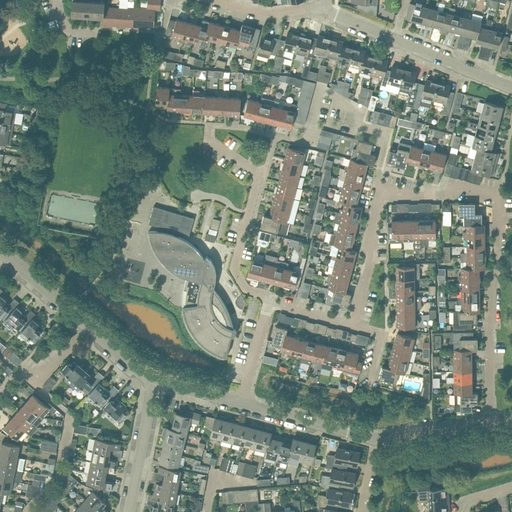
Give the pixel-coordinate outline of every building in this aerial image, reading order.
[(103,18),(104,7),(104,2),(89,1),(88,0),(74,0),(73,0),(71,16),(103,18)] [(160,10),(160,8),(160,0),(147,0),(146,8),(133,7),(133,9),(132,27),(132,29),(142,29),(142,27),(154,28),(155,9),(160,10)] [(377,4),(377,0),(351,0),(351,2),(357,3),(357,9),(376,17),(377,4)] [(421,27),(426,7),(409,3),(405,18),(418,22),(417,26),(421,27)] [(448,13),(449,13),(450,7),(444,6),(443,12),(437,10),(433,26),(440,28),(439,32),(443,33),(448,13)] [(117,26),(119,8),(104,7),(103,18),(103,27),(107,27),(108,25),(117,26)] [(433,26),(437,10),(426,7),(421,27),(424,28),(425,24),(433,26)] [(455,32),(459,16),(453,15),(455,9),(450,7),(449,13),(448,13),(443,33),(446,34),(447,30),(455,32)] [(133,9),(119,8),(117,26),(117,28),(122,28),(122,26),(132,27),(133,9)] [(465,39),(470,19),(459,16),(455,32),(462,34),(461,38),(465,39)] [(182,42),(187,22),(176,19),(176,21),(169,20),(165,35),(179,38),(178,41),(182,42)] [(477,37),(479,27),(481,22),(470,19),(465,39),(468,40),(469,36),(477,37)] [(485,49),(491,30),(493,21),(487,19),(484,28),(479,27),(477,37),(475,42),(483,44),(482,49),(485,49)] [(207,28),(209,22),(203,20),(201,26),(198,25),(193,42),(200,44),(199,47),(203,48),(205,42),(204,42),(208,28),(207,28)] [(193,42),(198,25),(187,22),(182,42),(185,43),(186,40),(193,42)] [(215,42),(220,25),(209,22),(207,28),(208,28),(204,42),(205,42),(208,43),(208,40),(215,42)] [(255,51),(260,29),(242,24),(240,30),(241,30),(238,42),(244,44),(244,48),(255,51)] [(225,47),(230,28),(220,25),(215,42),(222,44),(221,46),(225,47)] [(241,30),(240,30),(230,28),(225,47),(228,48),(229,46),(237,48),(238,42),(241,30)] [(502,33),(491,30),(485,49),(489,50),(490,46),(498,48),(502,33)] [(295,52),(300,35),(288,32),(285,41),(279,39),(277,49),(275,55),(276,55),(271,71),(280,72),(285,57),(281,56),(283,49),(295,52)] [(311,38),(300,35),(295,52),(307,55),(301,76),(307,78),(309,70),(314,52),(315,47),(310,45),(311,38)] [(326,56),(330,39),(318,36),(315,47),(314,52),(326,56)] [(273,40),(261,37),(257,54),(269,57),(270,53),(275,55),(277,49),(271,48),(273,40)] [(341,45),(342,42),(330,39),(326,56),(337,59),(338,59),(341,45)] [(349,65),(353,48),(341,45),(338,59),(337,59),(336,62),(349,65)] [(364,54),(365,51),(353,48),(349,65),(360,68),(364,54)] [(371,74),(375,57),(364,54),(360,68),(359,71),(371,74)] [(387,61),(375,57),(371,74),(383,77),(387,61)] [(322,82),(325,71),(326,66),(320,64),(318,73),(316,80),(322,82)] [(400,86),(404,69),(392,66),(388,81),(382,79),(381,85),(387,87),(388,83),(400,86)] [(416,72),(404,69),(400,86),(398,91),(409,93),(410,95),(407,105),(413,107),(416,93),(419,83),(413,82),(416,72)] [(309,70),(307,78),(316,80),(318,73),(309,70)] [(328,83),(331,73),(325,71),(322,82),(328,83)] [(290,83),(292,77),(287,76),(280,75),(278,80),(285,82),(290,83)] [(314,89),(315,83),(304,80),(302,86),(314,89)] [(341,94),(344,82),(338,80),(337,84),(331,83),(329,87),(341,94)] [(422,95),(416,93),(413,107),(419,109),(420,105),(424,106),(426,98),(433,100),(438,83),(426,80),(422,95)] [(348,92),(350,83),(344,82),(341,94),(351,99),(353,93),(348,92)] [(448,91),(450,86),(438,83),(433,100),(445,103),(444,107),(442,113),(448,115),(454,93),(448,91)] [(312,95),(314,89),(302,86),(301,92),(312,95)] [(169,94),(170,88),(157,87),(155,105),(167,105),(168,105),(169,94)] [(179,112),(180,94),(181,89),(170,88),(169,94),(168,105),(167,105),(167,111),(179,112)] [(374,110),(378,97),(372,95),(373,90),(367,88),(366,94),(363,104),(369,106),(368,109),(374,110)] [(203,114),(205,96),(199,96),(199,90),(193,90),(192,95),(191,113),(203,114)] [(311,101),(312,95),(301,92),(299,98),(311,101)] [(463,93),(457,92),(454,106),(459,107),(463,93)] [(191,113),(192,95),(180,94),(179,112),(191,113)] [(215,115),(217,97),(205,96),(203,114),(215,115)] [(227,116),(229,98),(217,97),(215,115),(227,116)] [(241,98),(231,98),(229,98),(227,116),(240,116),(241,98)] [(309,106),(311,101),(299,98),(298,103),(309,106)] [(255,119),(260,102),(258,102),(248,99),(244,116),(255,119)] [(279,126),(283,109),(278,107),(279,102),(273,100),(272,105),(267,123),(279,126)] [(6,110),(7,104),(0,102),(0,120),(13,123),(15,112),(6,110)] [(267,123),(272,105),(260,102),(255,119),(267,123)] [(294,115),(296,109),(297,105),(285,102),(283,109),(279,126),(291,129),(293,121),(294,115)] [(503,107),(489,103),(484,102),(481,113),(500,118),(503,107)] [(308,112),(309,106),(298,103),(297,105),(296,109),(308,112)] [(306,118),(308,112),(296,109),(294,115),(306,118)] [(371,122),(374,110),(368,109),(365,120),(371,122)] [(377,123),(380,112),(374,110),(371,122),(377,123)] [(383,125),(386,113),(380,112),(377,123),(383,125)] [(389,126),(392,115),(386,113),(383,125),(389,126)] [(497,129),(500,118),(481,113),(478,124),(497,129)] [(304,124),(306,118),(294,115),(293,121),(304,124)] [(394,128),(397,116),(392,115),(389,126),(394,128)] [(399,118),(397,125),(403,126),(405,119),(399,118)] [(0,131),(11,134),(13,123),(0,120),(0,131)] [(497,129),(478,124),(470,122),(468,127),(477,129),(475,135),(494,140),(497,129)] [(331,139),(331,138),(333,132),(321,129),(320,135),(331,139)] [(0,143),(9,145),(11,134),(0,131),(0,143)] [(330,144),(331,139),(320,135),(318,141),(330,144)] [(492,147),(494,140),(475,135),(472,147),(477,148),(491,151),(495,152),(496,149),(492,147)] [(373,143),(358,139),(356,149),(353,148),(350,159),(356,160),(356,161),(367,164),(373,166),(376,155),(370,153),(373,143)] [(328,150),(330,144),(318,141),(317,147),(328,150)] [(409,151),(411,145),(399,142),(398,148),(391,146),(386,163),(406,168),(407,162),(410,151),(409,151)] [(418,165),(423,148),(411,145),(409,151),(410,151),(407,162),(418,165)] [(288,147),(285,159),(302,163),(305,152),(288,147)] [(430,168),(434,151),(423,148),(418,165),(430,168)] [(498,153),(495,152),(491,151),(477,148),(474,159),(495,165),(498,153)] [(446,154),(434,151),(430,168),(442,172),(446,154)] [(302,163),(285,159),(282,170),(299,175),(302,163)] [(365,174),(367,164),(356,161),(356,160),(350,159),(348,166),(346,166),(345,169),(365,174)] [(492,176),(495,165),(474,159),(471,170),(477,172),(483,173),(492,176)] [(450,177),(453,165),(451,164),(447,163),(444,175),(450,177)] [(456,178),(459,167),(453,165),(450,177),(456,178)] [(462,180),(465,168),(459,167),(456,178),(462,180)] [(468,181),(471,170),(465,168),(462,180),(468,181)] [(362,185),(365,174),(345,169),(344,173),(346,173),(345,180),(362,185)] [(299,175),(282,170),(279,182),(296,186),(299,175)] [(474,183),(477,172),(471,170),(468,181),(474,183)] [(480,185),(482,175),(483,173),(477,172),(474,183),(480,185)] [(359,195),(362,185),(345,180),(343,187),(340,187),(339,190),(359,195)] [(296,186),(279,182),(276,193),(293,198),(296,186)] [(356,206),(356,205),(359,195),(339,190),(338,194),(341,194),(339,202),(345,203),(356,206)] [(290,210),(293,198),(276,193),(273,205),(290,210)] [(362,207),(356,205),(356,206),(345,203),(343,210),(340,209),(339,213),(359,218),(362,207)] [(445,203),(442,203),(442,211),(450,211),(450,203),(445,203)] [(475,214),(474,203),(459,203),(459,214),(461,214),(461,218),(464,218),(464,226),(466,226),(466,225),(482,225),(482,224),(481,213),(475,214)] [(273,205),(269,217),(281,220),(281,221),(286,222),(290,210),(273,205)] [(175,234),(179,236),(180,233),(189,236),(194,218),(153,206),(148,224),(159,227),(158,231),(162,231),(167,232),(171,233),(175,234)] [(359,218),(339,213),(337,212),(334,223),(339,224),(356,229),(359,218)] [(269,217),(264,215),(260,227),(270,230),(278,232),(286,235),(289,223),(286,222),(281,221),(281,220),(269,217)] [(403,242),(403,220),(392,221),(392,227),(388,227),(388,243),(403,242)] [(414,238),(414,220),(403,220),(403,242),(414,242),(414,238)] [(425,245),(424,220),(414,220),(414,238),(421,238),(421,241),(422,245),(425,245)] [(436,220),(424,220),(425,245),(428,245),(428,238),(436,238),(436,220)] [(353,239),(356,229),(339,224),(337,231),(335,230),(334,234),(353,239)] [(484,224),(482,224),(482,225),(466,225),(466,226),(466,232),(464,232),(464,236),(484,236),(484,224)] [(270,240),(272,234),(260,230),(257,239),(269,242),(270,240)] [(185,239),(179,236),(175,234),(171,233),(167,232),(162,231),(158,231),(156,231),(152,231),(149,231),(150,238),(152,245),(155,251),(159,257),(163,262),(168,267),(174,272),(180,275),(186,278),(189,279),(192,280),(196,280),(199,281),(202,281),(203,279),(205,280),(207,282),(209,284),(212,287),(214,289),(215,282),(216,277),(216,272),(215,267),(213,263),(210,259),(207,256),(204,258),(200,253),(196,248),(191,243),(185,239)] [(353,239),(334,234),(332,233),(330,244),(339,247),(339,246),(351,249),(353,239)] [(485,246),(484,236),(464,236),(464,239),(466,239),(467,247),(485,246)] [(357,250),(351,249),(339,246),(339,247),(337,253),(335,253),(334,256),(354,261),(357,250)] [(485,246),(467,247),(467,254),(460,254),(460,258),(485,257),(485,246)] [(271,283),(275,266),(277,260),(277,258),(266,254),(264,263),(259,280),(271,283)] [(298,290),(307,257),(302,256),(299,266),(297,266),(294,268),(293,271),(287,269),(282,286),(298,290)] [(354,261),(334,256),(333,260),(336,260),(334,267),(351,272),(354,261)] [(485,257),(460,258),(460,261),(467,261),(467,268),(479,268),(485,268),(485,257)] [(259,280),(264,263),(252,259),(247,277),(259,280)] [(282,286),(287,269),(289,263),(277,260),(275,266),(271,283),(282,286)] [(414,263),(414,266),(396,266),(396,279),(414,279),(420,279),(420,263),(414,263)] [(348,282),(351,272),(334,267),(332,274),(329,274),(328,277),(348,282)] [(479,279),(479,268),(467,268),(461,268),(461,276),(458,276),(458,279),(479,279)] [(345,292),(348,282),(328,277),(327,280),(330,281),(328,289),(334,290),(345,293),(345,292)] [(219,296),(214,289),(212,287),(209,284),(207,282),(205,280),(203,279),(202,281),(199,281),(196,280),(192,280),(189,279),(186,278),(183,290),(183,294),(182,297),(182,301),(183,304),(183,308),(184,312),(184,315),(186,319),(187,323),(189,326),(192,332),(196,338),(201,343),(206,347),(212,351),(218,354),(225,356),(226,356),(232,336),(234,336),(236,329),(233,328),(231,320),(228,311),(224,303),(219,296)] [(414,291),(414,279),(396,279),(396,291),(414,291)] [(479,290),(479,279),(458,279),(459,283),(461,283),(461,290),(479,290)] [(304,282),(302,287),(300,296),(307,298),(311,284),(304,282)] [(351,293),(345,292),(345,293),(334,290),(332,297),(329,296),(328,299),(327,298),(325,303),(340,307),(341,303),(348,305),(351,293)] [(479,301),(479,290),(461,290),(461,297),(459,297),(459,301),(479,301)] [(414,296),(414,291),(396,291),(397,303),(421,303),(421,296),(414,296)] [(0,295),(0,315),(2,317),(8,311),(11,313),(14,309),(5,302),(6,301),(0,295)] [(480,312),(479,301),(459,301),(459,305),(461,304),(462,311),(462,312),(477,311),(477,312),(480,312)] [(421,309),(421,303),(397,303),(397,315),(415,315),(415,309),(421,309)] [(16,307),(14,309),(11,313),(4,321),(10,327),(11,325),(13,327),(14,325),(19,329),(24,323),(27,325),(31,321),(22,313),(16,307)] [(477,322),(477,312),(477,311),(462,312),(462,311),(453,311),(453,329),(471,329),(471,323),(477,322)] [(417,315),(415,315),(397,315),(397,327),(407,327),(415,327),(416,327),(417,327),(419,325),(419,324),(419,323),(419,321),(417,319),(417,315)] [(32,319),(31,321),(27,325),(20,333),(26,338),(27,337),(29,338),(31,337),(35,341),(40,334),(40,333),(40,332),(40,331),(39,331),(42,328),(38,325),(32,319)] [(271,345),(275,346),(275,344),(282,346),(285,334),(286,335),(286,334),(287,328),(276,325),(271,345)] [(454,332),(454,343),(459,343),(459,349),(459,350),(471,350),(477,350),(477,338),(473,338),(473,332),(454,332)] [(415,338),(407,336),(397,333),(394,345),(412,350),(415,338)] [(290,357),(296,337),(286,334),(286,335),(285,334),(282,346),(280,351),(288,353),(287,356),(290,357)] [(301,357),(306,340),(296,337),(290,357),(294,358),(294,355),(301,357)] [(311,363),(317,342),(306,340),(301,357),(308,359),(308,362),(311,363)] [(322,363),(327,345),(317,342),(311,363),(315,364),(315,361),(322,363)] [(332,368),(337,348),(327,345),(322,363),(329,365),(329,367),(332,368)] [(412,350),(394,345),(391,357),(409,362),(412,350)] [(342,372),(348,351),(337,348),(332,368),(332,369),(342,372)] [(472,361),(471,350),(459,350),(459,349),(454,349),(454,357),(450,357),(451,361),(472,361)] [(359,354),(348,351),(342,372),(358,376),(362,361),(357,360),(359,354)] [(23,360),(16,355),(13,352),(8,358),(18,366),(23,360)] [(409,362),(391,357),(388,368),(399,371),(399,372),(405,374),(409,362)] [(72,383),(84,370),(77,364),(77,365),(73,361),(71,364),(71,363),(70,363),(69,363),(69,364),(68,364),(67,363),(62,370),(66,373),(65,375),(67,377),(65,378),(72,383)] [(472,371),(472,361),(451,361),(451,364),(454,364),(454,372),(472,371)] [(4,370),(10,374),(13,371),(8,366),(4,370)] [(396,383),(399,372),(399,371),(388,368),(382,366),(379,379),(382,379),(388,381),(394,383),(396,383)] [(90,375),(84,370),(72,383),(78,389),(79,388),(81,389),(82,388),(87,391),(92,385),(95,388),(99,383),(93,378),(92,378),(90,376),(90,375)] [(472,382),(472,371),(454,372),(454,377),(447,377),(447,383),(451,383),(472,382)] [(382,379),(380,385),(392,389),(394,383),(388,381),(382,379)] [(472,393),(472,392),(472,382),(451,383),(451,386),(454,386),(454,394),(460,394),(460,393),(472,393)] [(105,388),(99,383),(95,388),(87,397),(93,402),(94,401),(96,402),(97,401),(102,404),(107,398),(110,401),(110,400),(119,390),(114,385),(108,392),(105,389),(105,388)] [(26,389),(21,384),(18,388),(23,393),(26,389)] [(478,392),(472,392),(472,393),(460,393),(460,394),(454,394),(454,411),(468,411),(468,404),(478,404),(478,392)] [(33,394),(26,403),(39,414),(46,406),(33,394)] [(15,401),(10,397),(7,400),(12,405),(15,401)] [(116,398),(114,401),(113,401),(112,400),(111,401),(110,400),(110,401),(104,407),(109,411),(107,412),(109,414),(108,415),(114,420),(117,418),(121,421),(127,415),(122,411),(126,407),(120,401),(120,402),(116,398)] [(12,405),(7,400),(3,404),(9,409),(12,405)] [(39,414),(26,403),(18,411),(36,427),(44,419),(39,414)] [(198,424),(200,416),(200,414),(179,408),(178,413),(176,413),(172,429),(186,433),(189,422),(198,424)] [(36,427),(18,411),(11,419),(25,431),(31,436),(38,428),(36,427)] [(212,431),(215,418),(206,416),(203,428),(212,431)] [(222,439),(226,420),(227,418),(220,416),(219,418),(215,417),(215,418),(212,431),(210,436),(222,439)] [(25,431),(11,419),(4,427),(17,439),(25,431)] [(233,442),(238,423),(226,420),(222,439),(233,442)] [(244,445),(249,426),(238,423),(233,442),(244,445)] [(87,427),(85,426),(75,424),(73,432),(86,434),(87,427)] [(255,448),(261,427),(250,424),(249,426),(244,445),(255,448)] [(183,444),(186,433),(172,429),(165,427),(162,438),(165,439),(183,444)] [(271,434),(272,430),(261,427),(255,448),(266,451),(271,434)] [(276,459),(282,437),(271,434),(266,451),(264,456),(276,459)] [(293,440),(282,437),(276,459),(287,462),(289,457),(288,457),(293,440)] [(299,460),(304,441),(293,438),(293,440),(288,457),(289,457),(299,460)] [(121,443),(111,441),(95,439),(93,450),(110,453),(111,448),(120,450),(121,443)] [(180,455),(183,444),(165,439),(162,450),(180,455)] [(41,440),(40,449),(56,452),(57,443),(41,440)] [(313,454),(316,444),(304,441),(299,460),(311,463),(313,454)] [(19,445),(12,444),(2,442),(0,451),(0,454),(17,457),(19,445)] [(337,448),(336,456),(327,454),(325,467),(332,468),(346,471),(342,470),(343,463),(357,466),(359,452),(337,448)] [(109,458),(110,453),(93,450),(91,461),(116,466),(118,460),(109,458)] [(177,467),(180,457),(180,455),(162,450),(159,462),(177,467)] [(25,459),(17,457),(0,454),(0,466),(15,469),(23,471),(25,459)] [(225,471),(228,458),(222,457),(219,469),(225,471)] [(234,460),(228,458),(225,471),(231,472),(234,460)] [(209,466),(200,464),(201,461),(194,459),(192,469),(208,472),(209,466)] [(115,472),(116,466),(91,461),(89,473),(106,476),(107,471),(115,472)] [(247,477),(251,464),(245,463),(239,461),(236,474),(247,477)] [(257,466),(251,464),(247,477),(253,478),(257,466)] [(0,478),(13,481),(15,469),(0,466),(0,478)] [(179,481),(181,470),(159,466),(158,472),(165,474),(164,478),(179,481)] [(355,473),(346,471),(332,468),(330,476),(322,475),(320,487),(328,488),(341,490),(337,489),(338,484),(353,487),(355,473)] [(70,475),(71,471),(66,470),(65,476),(77,486),(80,483),(70,475)] [(105,481),(106,476),(89,473),(86,484),(102,487),(104,487),(110,488),(112,489),(113,482),(105,481)] [(10,493),(13,481),(0,478),(0,490),(3,491),(2,492),(10,493)] [(177,493),(179,481),(164,478),(163,484),(156,482),(155,488),(177,493)] [(445,488),(435,489),(430,489),(430,480),(418,480),(418,490),(419,502),(430,501),(430,511),(449,511),(449,503),(446,504),(445,488)] [(28,484),(25,496),(33,497),(39,491),(40,486),(33,485),(28,484)] [(65,492),(59,487),(56,490),(63,495),(65,492)] [(174,504),(177,493),(155,488),(154,495),(160,496),(159,501),(174,504)] [(352,493),(341,490),(328,488),(327,496),(319,495),(318,498),(317,506),(318,506),(337,510),(333,509),(334,504),(349,506),(352,493)] [(60,498),(63,495),(56,490),(54,493),(60,498)] [(106,503),(99,496),(93,491),(86,500),(99,511),(108,511),(102,507),(106,503)] [(99,511),(86,500),(78,509),(81,511),(99,511)] [(300,511),(300,504),(300,500),(293,500),(294,509),(283,510),(282,511),(300,511)] [(155,511),(172,511),(174,504),(159,501),(158,506),(152,505),(150,511),(155,511)] [(282,511),(283,510),(271,511),(270,502),(264,503),(264,507),(264,511),(282,511)]
